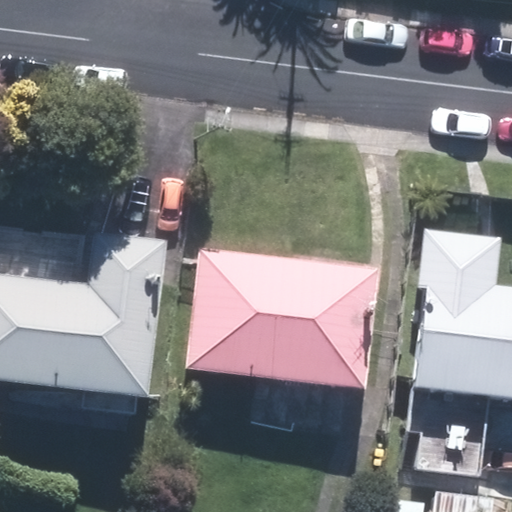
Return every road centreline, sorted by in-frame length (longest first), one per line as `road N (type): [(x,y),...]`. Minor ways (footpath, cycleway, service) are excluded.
road 1 (residential): [(511,94),(139,47)]
road 2 (residential): [(139,47),(0,29)]
